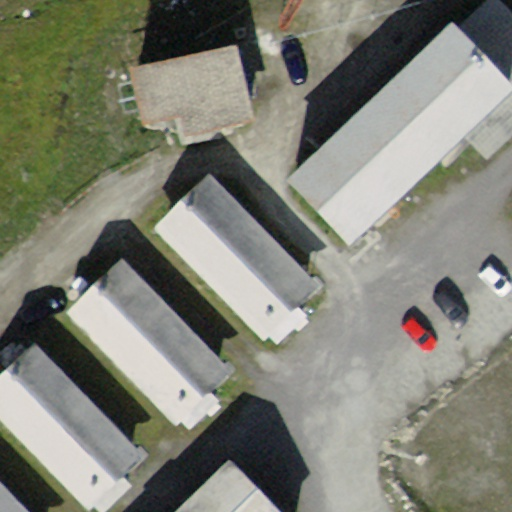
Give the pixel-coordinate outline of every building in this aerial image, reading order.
[(511,30),(486,4),(284,195),(351,265),(511,113),(511,30)] [(237,45),(126,70),(132,96),(139,126),(249,101),(237,45)] [(320,291),(206,186),(149,247),(262,353),(320,291)] [(224,369),(122,271),(68,326),(170,425),(224,369)] [(83,511),(138,459),(35,353),(0,386),(0,438),(71,511),(83,511)] [(269,511),(227,470),(185,511),(269,511)] [(0,511),(25,511),(0,485),(0,511)]
